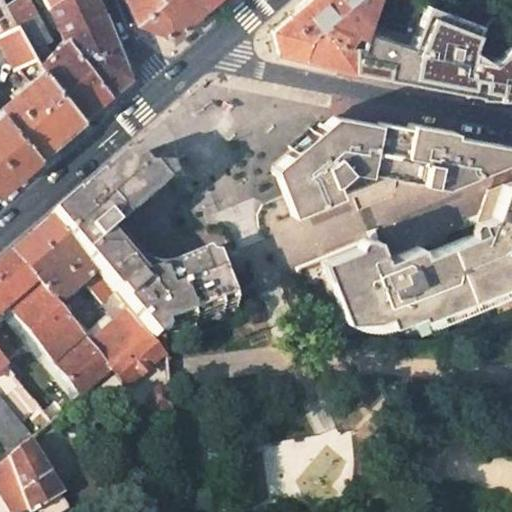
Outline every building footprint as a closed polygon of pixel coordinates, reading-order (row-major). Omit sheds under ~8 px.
[(38,62),(22,32),(16,20),(6,2),(4,0),(0,0),(0,44),(9,62),(16,59),(25,75),(7,90),(13,99),(0,109),(37,155),(64,131),(80,117),(38,62)] [(9,0),(6,2),(16,20),(33,10),(27,0),(9,0)] [(96,0),(49,0),(45,4),(65,40),(101,10),(96,0)] [(125,0),(135,25),(173,37),(185,27),(200,13),(191,0),(125,0)] [(191,0),(200,13),(215,0),(191,0)] [(373,0),(306,0),(270,31),(276,52),(339,70),(352,72),(351,46),(359,47),(364,32),(373,0)] [(511,0),(495,0),(474,31),(497,46),(511,24),(511,0)] [(351,46),(352,72),(474,96),(476,85),(490,88),(488,99),(498,99),(511,99),(511,59),(508,55),(497,46),(474,31),(423,8),(409,46),(364,32),(359,47),(351,46)] [(16,20),(22,32),(40,23),(33,10),(16,20)] [(101,10),(65,40),(107,94),(118,84),(128,76),(114,43),(101,10)] [(50,41),(40,23),(22,32),(38,62),(50,52),(45,44),(50,41)] [(65,40),(50,52),(38,62),(80,117),(94,106),(107,94),(65,40)] [(476,85),(474,96),(488,99),(490,88),(476,85)] [(0,186),(14,175),(37,155),(0,109),(0,108),(0,186)] [(368,170),(373,140),(375,126),(352,124),(353,122),(328,117),(325,119),(313,130),(309,126),(302,132),(288,144),(291,149),(272,165),(291,212),(340,192),(335,179),(347,168),(368,173),(368,170)] [(373,140),(368,170),(443,184),(509,157),(508,151),(508,150),(501,149),(501,150),(464,143),(464,142),(449,139),(450,134),(405,126),(401,145),(373,140)] [(375,126),(373,140),(401,145),(405,126),(375,126)] [(53,218),(160,337),(168,331),(166,326),(193,315),(195,320),(237,303),(204,226),(194,230),(189,231),(185,230),(181,228),(178,225),(177,222),(176,218),(176,214),(178,210),(180,207),(184,205),(167,169),(162,170),(156,171),(151,171),(141,170),(131,167),(127,166),(119,161),(108,171),(70,204),(53,218)] [(511,179),(484,189),(496,193),(511,187),(511,179)] [(478,230),(443,245),(466,299),(499,285),(509,281),(511,278),(511,187),(496,193),(484,189),(473,221),(478,230)] [(83,283),(116,321),(88,345),(114,375),(116,373),(160,337),(53,218),(30,237),(8,256),(54,308),(83,283)] [(364,232),(368,240),(372,238),(373,241),(376,238),(372,229),(364,232)] [(347,321),(373,320),(382,315),(387,326),(405,319),(416,314),(417,319),(466,299),(443,245),(419,255),(421,259),(401,267),(399,263),(376,272),(373,264),(381,261),(373,241),(372,238),(368,240),(322,258),(327,272),(347,321)] [(419,255),(416,247),(381,261),(373,264),(376,272),(399,263),(401,267),(421,259),(419,255)] [(54,308),(8,256),(0,263),(0,367),(16,385),(22,380),(4,360),(11,354),(0,343),(0,310),(2,309),(84,399),(114,375),(88,345),(54,308)] [(502,292),(499,285),(466,299),(417,319),(416,314),(405,319),(411,323),(419,324),(427,323),(435,321),(502,292)] [(237,303),(195,320),(197,324),(239,308),(237,303)] [(168,331),(195,320),(193,315),(166,326),(168,331)] [(511,329),(499,335),(501,342),(511,337),(511,329)] [(160,337),(116,373),(130,388),(170,357),(168,331),(160,337)] [(162,390),(156,391),(150,395),(151,403),(156,409),(164,408),(169,403),(168,396),(162,390)] [(38,410),(26,421),(39,436),(52,425),(38,410)] [(0,446),(8,456),(26,440),(0,411),(0,446)] [(69,511),(73,510),(30,443),(9,460),(27,505),(29,511),(69,511)] [(27,505),(9,460),(0,467),(0,487),(18,511),(27,505)]
